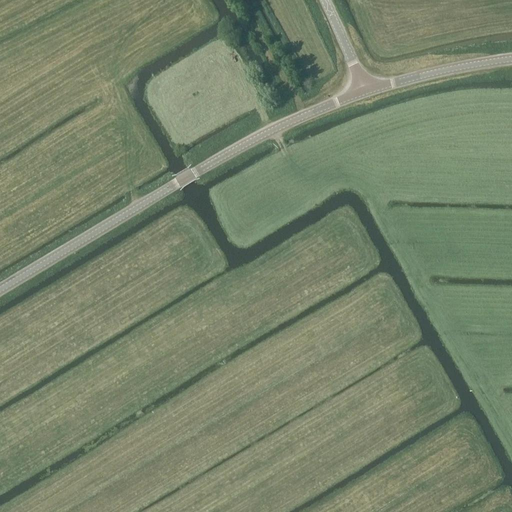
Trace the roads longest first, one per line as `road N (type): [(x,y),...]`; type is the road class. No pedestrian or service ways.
road 1 (tertiary): [(0,290),(248,142),(365,90)]
road 2 (track): [(511,444),(355,173),(292,163),(274,130)]
road 3 (tertiary): [(365,90),(511,59)]
